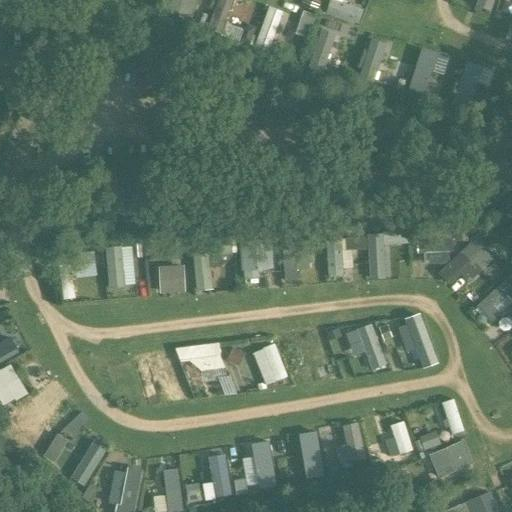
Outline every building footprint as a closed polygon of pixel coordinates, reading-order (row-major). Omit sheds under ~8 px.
[(193,18),(200,0),(168,0),(166,8),(193,18)] [(304,0),(303,3),(317,10),(322,0),(304,0)] [(364,22),(367,4),(341,0),(329,0),(327,15),(364,22)] [(480,0),(479,4),(496,9),(499,0),(480,0)] [(272,48),(283,9),(266,4),(255,43),(272,48)] [(203,30),(209,15),(197,11),(192,25),(203,30)] [(308,35),(316,15),(305,11),(297,31),(308,35)] [(323,26),(308,65),(326,71),(340,32),(323,26)] [(365,63),(384,68),(392,42),(373,36),(365,63)] [(438,97),(450,54),(424,47),(412,90),(438,97)] [(469,59),(457,98),(474,104),(482,81),(494,85),(499,69),(469,59)] [(415,232),(416,254),(452,252),(451,230),(415,232)] [(374,277),(388,277),(386,233),(372,233),(374,277)] [(330,237),(332,274),(348,273),(347,265),(358,265),(357,249),(368,248),(367,235),(330,237)] [(192,241),(197,293),(213,291),(209,257),(234,255),(232,237),(192,241)] [(490,263),(470,243),(437,276),(448,288),(459,277),(467,285),(490,263)] [(268,244),(242,246),(243,270),(270,268),(268,244)] [(142,245),(111,245),(111,285),(142,285),(142,245)] [(309,248),(283,250),(286,282),(299,281),(298,271),(311,269),(309,248)] [(98,275),(97,250),(77,251),(79,276),(98,275)] [(499,280),(508,269),(497,259),(488,270),(499,280)] [(160,294),(186,293),(184,266),(159,268),(160,294)] [(511,287),(506,280),(474,308),(489,326),(511,305),(511,287)] [(429,366),(444,362),(429,314),(401,322),(411,351),(423,348),(429,366)] [(308,336),(315,358),(332,353),(341,379),(356,374),(340,326),(308,336)] [(376,327),(361,331),(368,356),(383,352),(376,327)] [(279,341),(257,350),(270,384),(292,376),(279,341)] [(217,357),(216,344),(175,349),(180,363),(190,362),(202,372),(226,369),(220,356),(217,357)] [(28,394),(10,365),(0,370),(0,402),(2,406),(14,400),(16,402),(28,394)] [(55,380),(17,417),(45,445),(83,408),(55,380)] [(459,397),(445,401),(456,433),(470,429),(459,397)] [(333,427),(343,465),(371,458),(362,420),(333,427)] [(412,450),(403,422),(390,426),(391,429),(380,432),(388,458),(412,450)] [(420,436),(424,450),(445,444),(441,429),(420,436)] [(324,430),(307,431),(309,476),(327,475),(324,430)] [(93,439),(69,479),(83,488),(107,448),(93,439)] [(246,457),(248,485),(277,483),(275,439),(258,440),(259,456),(246,457)] [(471,465),(461,441),(427,456),(437,479),(471,465)] [(257,442),(243,442),(244,455),(257,454),(257,442)] [(214,454),(216,480),(205,481),(206,498),(234,496),(231,452),(214,454)] [(184,466),(167,467),(170,508),(187,507),(184,466)] [(133,511),(142,471),(128,468),(123,492),(110,490),(107,503),(116,505),(114,511),(133,511)] [(464,503),(442,511),(494,511),(487,493),(463,502),(464,503)]
